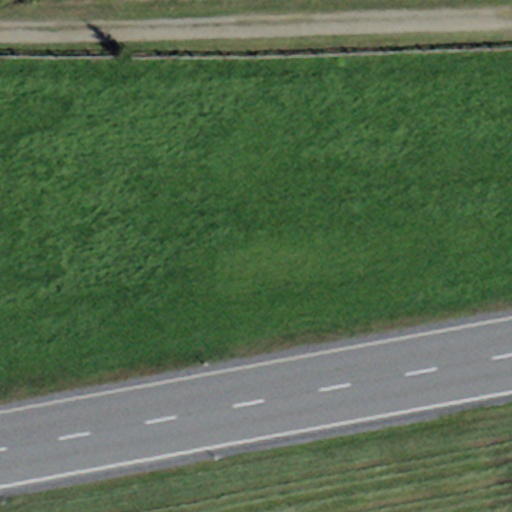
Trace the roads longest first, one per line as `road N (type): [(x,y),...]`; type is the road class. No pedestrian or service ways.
road 1 (primary): [(511,353),(0,448)]
road 2 (track): [(0,29),(511,21)]
